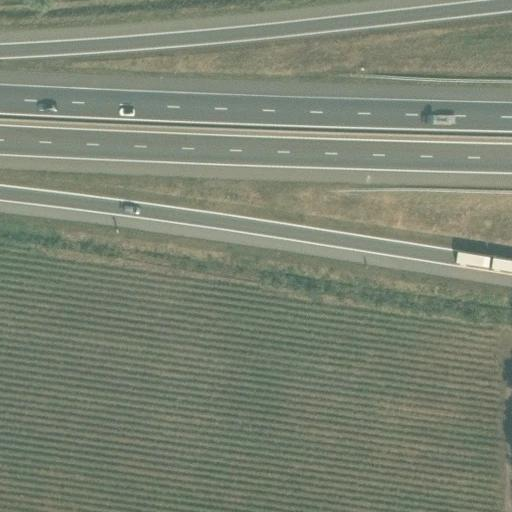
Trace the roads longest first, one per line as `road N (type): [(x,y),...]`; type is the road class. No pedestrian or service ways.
road 1 (motorway): [(0,197),(511,269)]
road 2 (motorway): [(511,8),(0,52)]
road 3 (motorway): [(0,140),(511,161)]
road 4 (motorway): [(511,119),(0,100)]
